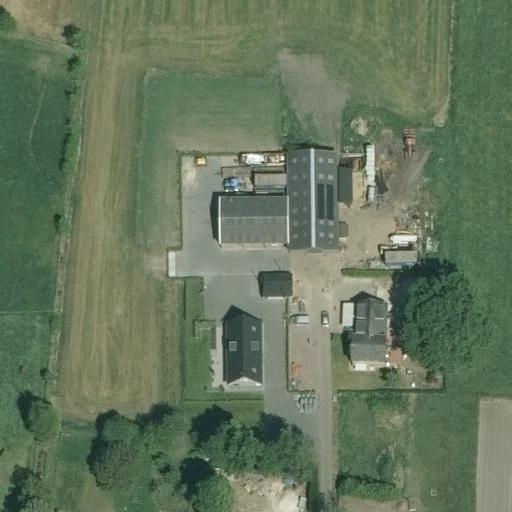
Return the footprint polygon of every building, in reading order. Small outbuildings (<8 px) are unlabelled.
[(337,158),(288,158),(289,256),(338,255),(337,158)] [(383,264),(411,264),(411,252),(383,251),(383,264)] [(207,268),(207,281),(240,280),(239,267),(207,268)] [(262,278),(262,301),(291,300),(291,277),(262,278)] [(353,344),(352,369),(385,370),(386,345),(385,345),(386,309),(355,308),(354,344),(353,344)] [(260,328),(234,328),(234,348),(228,348),(229,388),(260,388),(260,328)]
